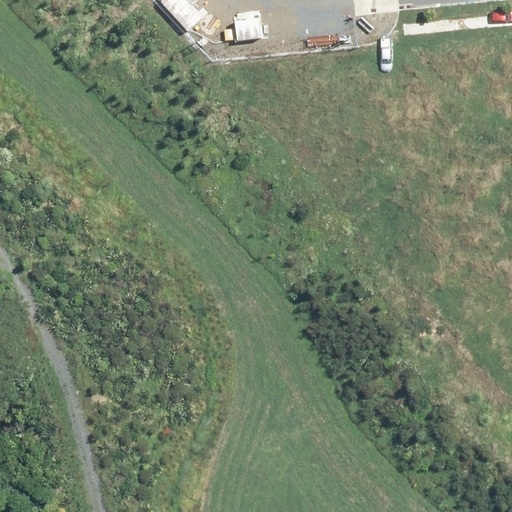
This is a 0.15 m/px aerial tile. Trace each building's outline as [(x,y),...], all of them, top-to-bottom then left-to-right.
[(112,18),(96,20),(101,58),(117,55),(112,18)] [(27,45),(0,46),(0,155),(35,153),(27,45)] [(118,183),(60,186),(63,250),(121,247),(118,183)] [(114,300),(27,317),(31,334),(117,317),(114,300)] [(284,395),(210,414),(228,482),(211,487),(217,511),(281,511),(272,478),(369,453),(347,368),(327,373),(322,351),(275,363),(284,395)]
